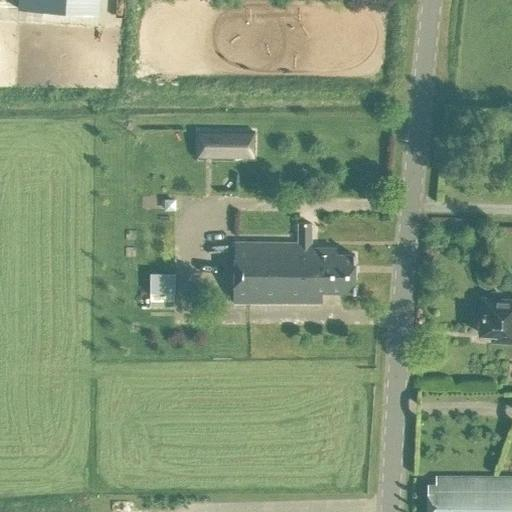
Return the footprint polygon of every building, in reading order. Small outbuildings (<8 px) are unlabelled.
[(0,0),(0,8),(18,9),(18,0),(0,0)] [(255,120),(199,121),(199,149),(255,148),(255,120)] [(316,247),(298,246),(239,244),(237,303),(325,306),(325,294),(358,295),(359,256),(341,255),(341,248),(316,247)] [(180,304),(179,288),(155,289),(156,305),(180,304)] [(511,300),(483,299),(480,337),(495,338),(495,345),(511,346),(511,300)] [(511,511),(511,477),(437,477),(437,485),(427,485),(426,511),(511,511)]
